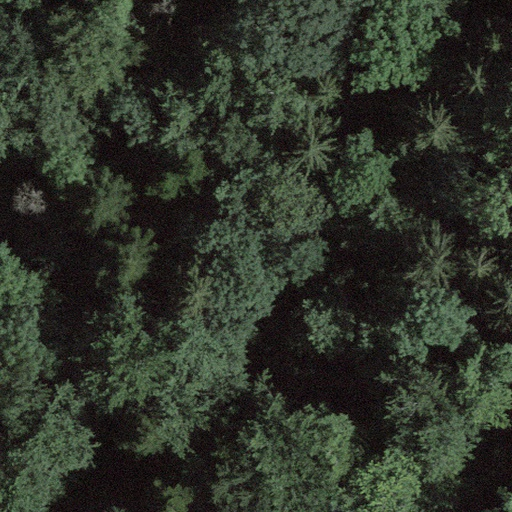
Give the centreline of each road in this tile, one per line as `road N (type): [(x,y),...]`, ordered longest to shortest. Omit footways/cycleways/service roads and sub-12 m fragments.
road 1 (track): [(370,0),(339,106),(336,155),(349,210),(370,258),(401,289),(511,334)]
road 2 (track): [(0,190),(85,134),(216,0)]
